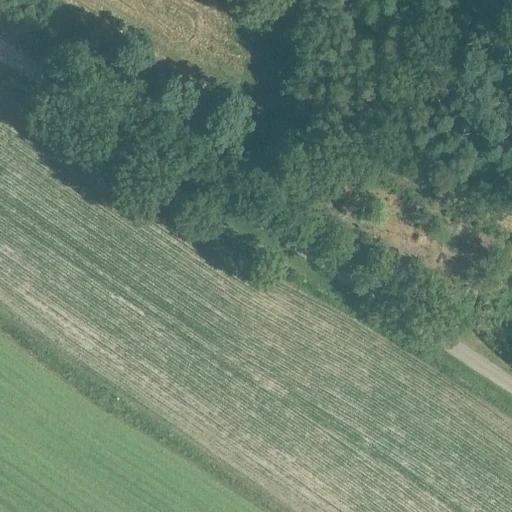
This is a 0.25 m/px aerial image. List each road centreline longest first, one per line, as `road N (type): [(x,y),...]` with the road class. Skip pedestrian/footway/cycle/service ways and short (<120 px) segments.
road 1 (unclassified): [(511,389),(0,49)]
road 2 (track): [(457,0),(344,191),(262,223)]
